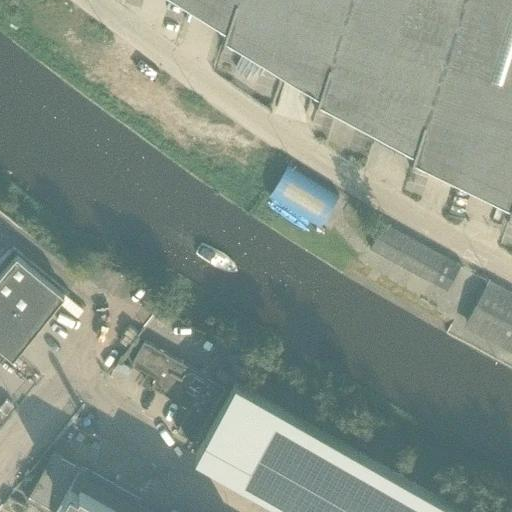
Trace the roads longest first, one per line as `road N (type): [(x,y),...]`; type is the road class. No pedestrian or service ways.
road 1 (unclassified): [(511,272),(243,120),(89,0)]
road 2 (unclassified): [(0,463),(105,329)]
road 3 (unknown): [(275,511),(151,434)]
road 4 (unknown): [(0,240),(105,329)]
